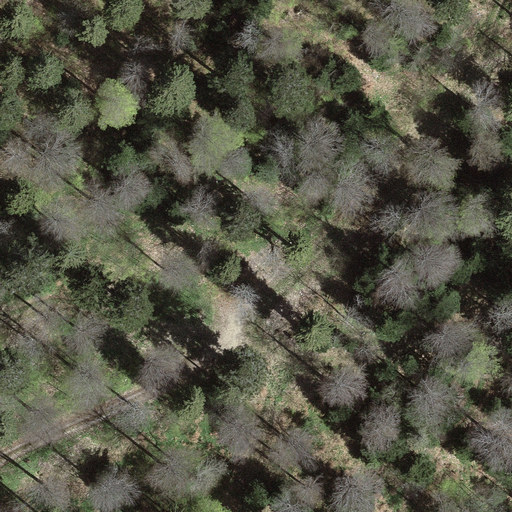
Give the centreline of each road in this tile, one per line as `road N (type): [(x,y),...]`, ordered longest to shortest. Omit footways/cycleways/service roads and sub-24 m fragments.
road 1 (track): [(0,468),(229,342),(300,276),(410,150),(501,0)]
road 2 (track): [(414,511),(432,458),(490,359),(489,329),(472,313),(344,358),(288,359),(229,342)]
